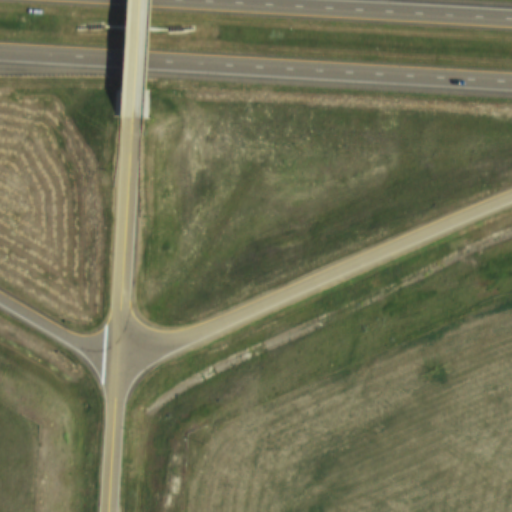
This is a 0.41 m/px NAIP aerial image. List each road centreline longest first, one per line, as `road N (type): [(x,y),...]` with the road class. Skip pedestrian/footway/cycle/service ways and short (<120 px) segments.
road 1 (motorway): [(0,60),(511,92)]
road 2 (motorway): [(118,381),(511,206)]
road 3 (tertiary): [(135,114),(109,511)]
road 4 (motorway): [(511,22),(119,0)]
road 5 (motorway): [(0,308),(118,381)]
